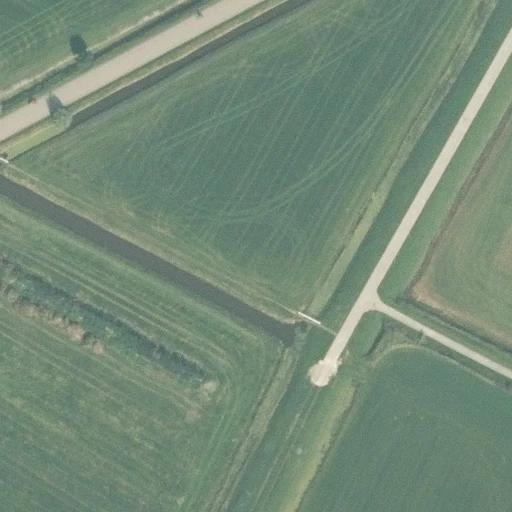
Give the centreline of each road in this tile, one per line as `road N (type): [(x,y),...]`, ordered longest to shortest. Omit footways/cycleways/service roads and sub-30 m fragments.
road 1 (tertiary): [(0,131),(246,0)]
road 2 (track): [(511,434),(328,363)]
road 3 (track): [(328,363),(251,511)]
